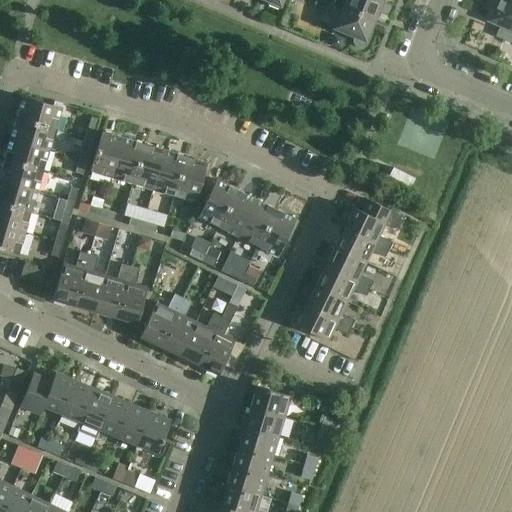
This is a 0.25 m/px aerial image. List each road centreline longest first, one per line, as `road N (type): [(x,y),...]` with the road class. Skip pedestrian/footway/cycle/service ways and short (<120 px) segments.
road 1 (residential): [(219,410),(330,197),(182,122),(11,71)]
road 2 (residential): [(219,410),(0,303)]
